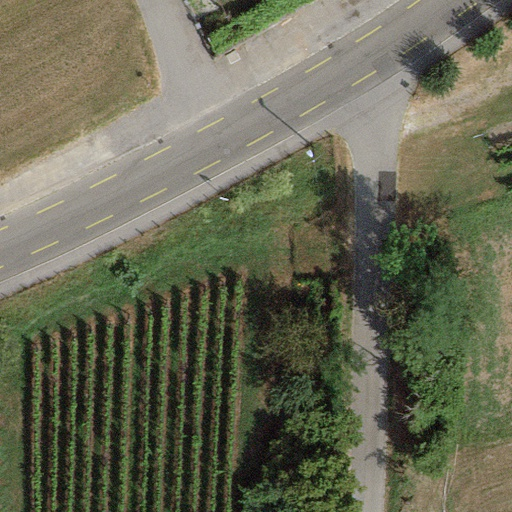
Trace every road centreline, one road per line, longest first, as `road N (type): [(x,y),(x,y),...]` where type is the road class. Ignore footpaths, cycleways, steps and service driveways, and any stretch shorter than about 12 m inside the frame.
road 1 (residential): [(440,10),(392,511)]
road 2 (tertiary): [(214,141),(440,10)]
road 3 (tertiary): [(0,255),(214,141)]
road 4 (residential): [(214,141),(149,0)]
